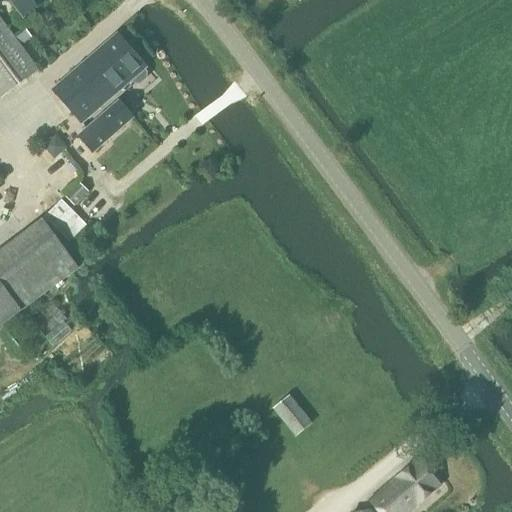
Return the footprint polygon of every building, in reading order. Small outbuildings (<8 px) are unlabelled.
[(0,0),(0,1),(1,0),(10,0),(23,17),(46,0),(0,0)] [(38,71),(0,19),(0,97),(1,98),(38,71)] [(116,35),(93,55),(122,89),(133,79),(136,82),(139,82),(146,76),(146,72),(144,70),(146,68),(116,35)] [(82,123),(122,89),(93,55),(53,90),(82,123)] [(119,101),(79,136),(94,152),(133,118),(119,101)] [(90,193),(80,184),(67,198),(76,206),(90,193)] [(0,328),(79,269),(42,221),(0,252),(0,328)] [(290,395),(274,408),(296,436),(312,424),(290,395)] [(418,461),(369,501),(377,511),(411,511),(441,488),(418,461)]
